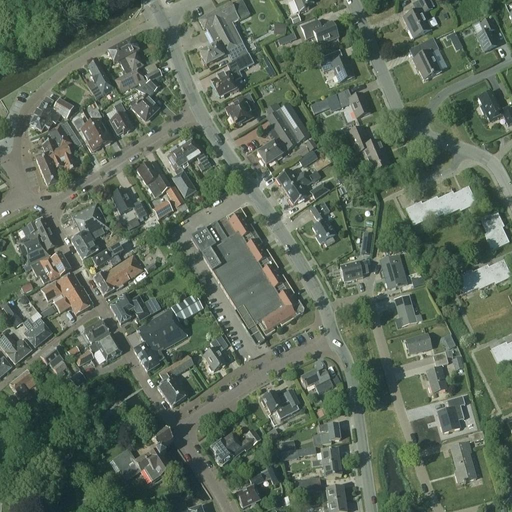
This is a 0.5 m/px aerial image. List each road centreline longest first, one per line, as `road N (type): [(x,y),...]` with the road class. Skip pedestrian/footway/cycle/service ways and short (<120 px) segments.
road 1 (residential): [(439,511),(414,460),(368,301),(325,310)]
road 2 (secondary): [(325,310),(199,110)]
road 3 (residential): [(15,170),(21,118),(33,99),(71,66),(128,35)]
road 4 (residential): [(178,431),(333,339)]
road 5 (residential): [(46,205),(199,110)]
road 6 (secondary): [(371,511),(356,406),(333,339)]
road 7 (residential): [(416,132),(400,117),(352,0)]
road 8 (residential): [(178,431),(101,309)]
road 9 (residential): [(0,387),(101,309)]
road 10 (residential): [(511,199),(487,158),(416,132)]
road 11 (residential): [(416,132),(441,95),(511,60)]
